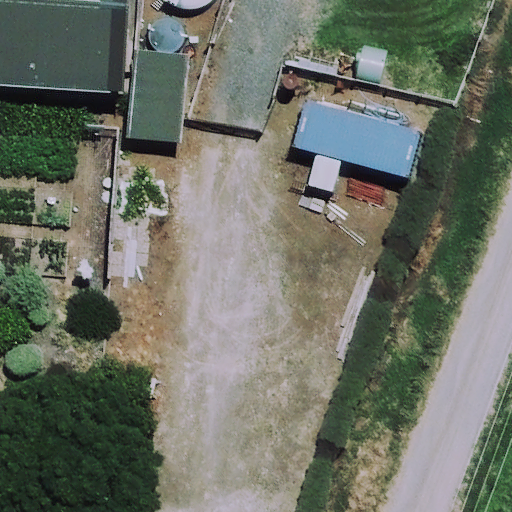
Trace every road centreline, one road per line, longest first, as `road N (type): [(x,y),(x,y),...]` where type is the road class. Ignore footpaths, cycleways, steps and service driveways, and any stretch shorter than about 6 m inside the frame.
road 1 (track): [(214,511),(228,173),(255,0)]
road 2 (track): [(407,511),(511,224)]
